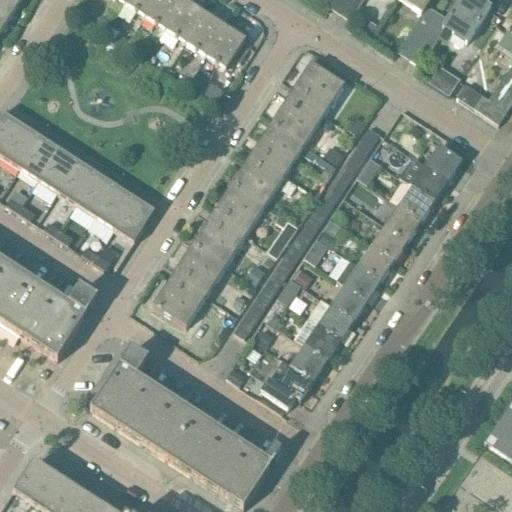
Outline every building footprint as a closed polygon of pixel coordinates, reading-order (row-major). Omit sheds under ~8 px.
[(0,0),(0,38),(24,0),(0,0)] [(109,0),(124,9),(130,0),(109,0)] [(144,22),(158,0),(130,0),(124,9),(144,22)] [(164,35),(184,5),(175,0),(158,0),(144,22),(164,35)] [(336,0),(328,12),(339,19),(351,0),(336,0)] [(351,0),(339,19),(350,26),(366,0),(372,0),(375,2),(381,0),(391,0),(397,4),(399,0),(351,0)] [(399,0),(397,4),(421,19),(426,10),(432,0),(399,0)] [(463,0),(448,24),(442,33),(444,34),(452,39),(459,44),(466,49),(490,11),(472,0),(463,0)] [(184,48),(204,18),(184,5),(164,35),(184,48)] [(80,11),(74,20),(83,25),(87,20),(86,14),(80,11)] [(205,62),(224,31),(204,18),(184,48),(205,62)] [(100,19),(94,29),(104,36),(110,26),(100,19)] [(116,22),(111,30),(118,34),(123,26),(116,22)] [(416,27),(396,57),(397,57),(408,64),(427,34),(416,27)] [(465,90),(456,103),(497,131),(511,109),(511,30),(497,54),(511,64),(511,68),(487,105),(465,90)] [(483,30),(474,44),(485,51),(494,37),(483,30)] [(224,31),(205,62),(225,75),(245,45),(224,31)] [(427,34),(408,64),(417,70),(419,72),(438,42),(439,42),(427,34)] [(114,48),(123,54),(129,45),(119,39),(114,48)] [(128,46),(122,55),(132,61),(138,51),(128,46)] [(310,69),(271,130),(299,148),(304,152),(344,91),(342,90),(310,69)] [(470,73),(464,83),(474,90),(480,79),(470,73)] [(196,79),(189,90),(198,96),(205,85),(196,79)] [(0,161),(14,140),(20,131),(1,118),(0,119),(0,161)] [(356,142),(364,130),(353,123),(345,135),(356,142)] [(412,129),(407,137),(417,143),(421,135),(412,129)] [(271,130),(231,190),(257,207),(265,212),(304,152),(299,148),(271,130)] [(0,163),(18,175),(33,152),(39,143),(20,131),(14,140),(0,161),(0,163)] [(368,133),(363,140),(374,147),(379,140),(368,133)] [(358,148),(369,155),(374,147),(363,140),(358,148)] [(33,152),(18,175),(37,187),(58,155),(39,143),(33,152)] [(353,155),(364,162),(369,155),(358,148),(353,155)] [(329,152),(322,161),(336,170),(342,161),(329,152)] [(424,172),(447,188),(461,167),(438,152),(424,172)] [(58,155),(37,187),(56,200),(77,167),(58,155)] [(349,162),(359,169),(364,162),(353,155),(349,162)] [(315,160),(312,164),(325,173),(328,168),(315,160)] [(344,170),(354,177),(359,169),(349,162),(344,170)] [(75,212),(90,189),(96,180),(77,167),(56,200),(75,212)] [(339,177),(349,184),(354,177),(344,170),(339,177)] [(447,188),(424,172),(411,191),(434,207),(447,188)] [(334,184),(345,191),(349,184),(339,177),(334,184)] [(90,189),(75,212),(94,224),(115,192),(96,180),(90,189)] [(329,192),(340,198),(345,191),(334,184),(329,192)] [(231,190),(192,251),(218,268),(225,273),(265,212),(257,207),(231,190)] [(434,207),(411,191),(398,211),(421,227),(434,207)] [(115,192),(94,224),(113,236),(134,204),(115,192)] [(324,199),(335,206),(340,198),(329,192),(324,199)] [(320,206),(330,213),(335,206),(324,199),(320,206)] [(17,219),(22,211),(10,204),(5,211),(17,219)] [(134,204),(113,236),(133,250),(154,217),(134,204)] [(320,206),(315,213),(325,220),(330,213),(320,206)] [(22,211),(17,219),(30,227),(34,220),(22,211)] [(384,232),(407,247),(421,227),(398,211),(384,232)] [(310,221),(320,228),(325,220),(315,213),(310,221)] [(278,221),(274,226),(283,232),(287,227),(278,221)] [(305,228),(316,235),(320,228),(310,221),(305,228)] [(276,264),(297,233),(296,233),(287,227),(283,232),(283,233),(266,257),(276,264)] [(55,243),(59,236),(48,228),(43,236),(55,243)] [(300,235),(311,242),(316,235),(305,228),(300,235)] [(407,247),(384,232),(371,251),(394,267),(407,247)] [(295,243),(306,250),(311,242),(300,235),(295,243)] [(59,236),(55,243),(67,251),(72,244),(59,236)] [(325,236),(319,245),(329,252),(336,243),(325,236)] [(291,250),(301,257),(306,250),(295,243),(291,250)] [(286,257),(296,264),(301,257),(291,250),(286,257)] [(313,250),(303,264),(314,271),(324,257),(313,250)] [(192,251),(152,312),(186,334),(225,273),(218,268),(192,251)] [(394,267),(371,251),(357,271),(381,287),(394,267)] [(85,253),(80,260),(93,268),(98,261),(85,253)] [(281,265),(291,271),(296,264),(286,257),(281,265)] [(98,261),(93,268),(105,276),(110,269),(98,261)] [(276,272),(287,279),(291,271),(281,265),(276,272)] [(0,266),(0,330),(57,367),(97,305),(79,293),(68,310),(0,266)] [(367,307),(381,287),(357,271),(349,266),(336,286),(344,291),(367,307)] [(255,272),(246,285),(255,290),(263,277),(255,272)] [(271,279),(282,286),(287,279),(276,272),(271,279)] [(301,275),(293,287),(301,292),(309,281),(301,275)] [(266,286),(277,293),(282,286),(271,279),(266,286)] [(289,285),(285,291),(296,299),(300,292),(289,285)] [(261,294),(272,301),(277,293),(266,286),(261,294)] [(367,307),(344,291),(331,311),(354,327),(367,307)] [(257,301),(267,308),(272,301),(261,294),(257,301)] [(252,308),(262,315),(267,308),(257,301),(252,308)] [(247,316),(257,323),(262,315),(252,308),(247,316)] [(354,327),(331,311),(317,331),(340,347),(354,327)] [(242,323),(253,330),(257,323),(247,316),(242,323)] [(274,316),(267,326),(278,333),(284,323),(274,316)] [(237,330),(248,337),(253,330),(242,323),(237,330)] [(248,337),(237,330),(232,338),(243,344),(248,337)] [(340,347),(317,331),(304,351),(327,366),(340,347)] [(261,335),(253,348),(261,353),(269,340),(261,335)] [(327,366),(304,351),(290,371),(314,387),(327,366)] [(148,366),(130,355),(118,372),(118,373),(90,417),(237,511),(245,511),(271,472),(272,471),(137,383),(147,368),(148,366)] [(314,387),(290,371),(282,366),(260,398),(262,399),(287,416),(295,404),(300,407),(314,387)] [(230,377),(225,383),(238,392),(243,385),(230,377)] [(262,399),(258,405),(283,422),(287,416),(262,399)] [(511,511),(511,409),(484,451),(511,470),(511,511)] [(101,511),(33,468),(12,500),(4,511),(101,511)]
